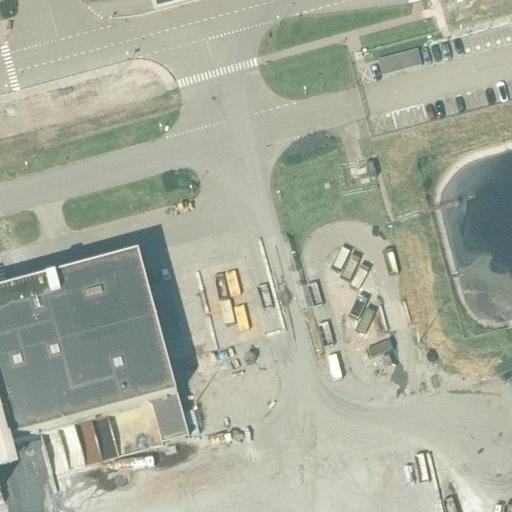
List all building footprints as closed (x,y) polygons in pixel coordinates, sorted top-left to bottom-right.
[(186,205),(208,201),(206,192),(185,196),(186,205)] [(122,224),(145,217),(142,207),(119,214),(122,224)] [(0,445),(178,397),(140,257),(0,295),(0,445)] [(511,511),(511,393),(497,388),(383,399),(377,414),(374,415),(374,418),(380,417),(382,432),(393,431),(435,475),(436,479),(419,496),(420,509),(423,511),(511,511)] [(196,399),(170,404),(176,440),(203,435),(196,399)] [(154,409),(133,412),(138,445),(159,442),(154,409)] [(0,459),(0,493),(20,488),(12,457),(0,459)]
